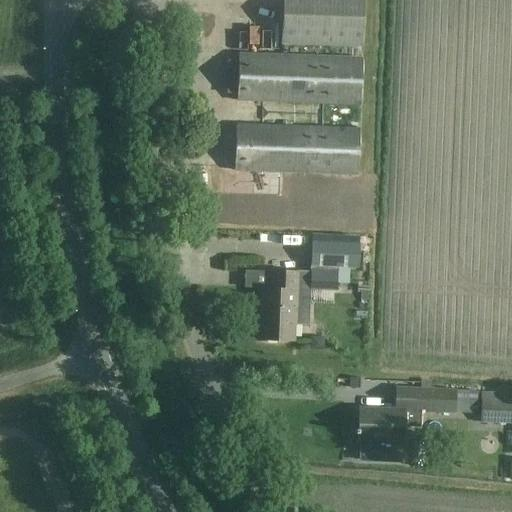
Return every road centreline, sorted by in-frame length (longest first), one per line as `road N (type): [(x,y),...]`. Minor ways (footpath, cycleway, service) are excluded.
road 1 (unclassified): [(152,0),(158,187),(182,308),(201,367),(273,511)]
road 2 (unclassified): [(166,511),(120,419),(70,229),(56,0)]
